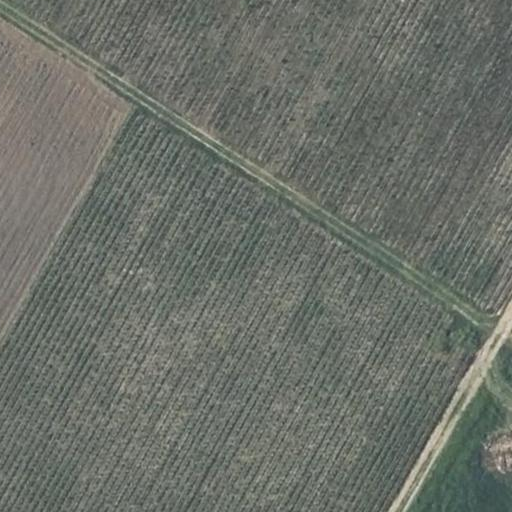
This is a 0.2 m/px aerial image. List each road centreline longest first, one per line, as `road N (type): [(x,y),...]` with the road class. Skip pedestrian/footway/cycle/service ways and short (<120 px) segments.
road 1 (track): [(0,7),(499,330)]
road 2 (track): [(397,511),(511,307)]
